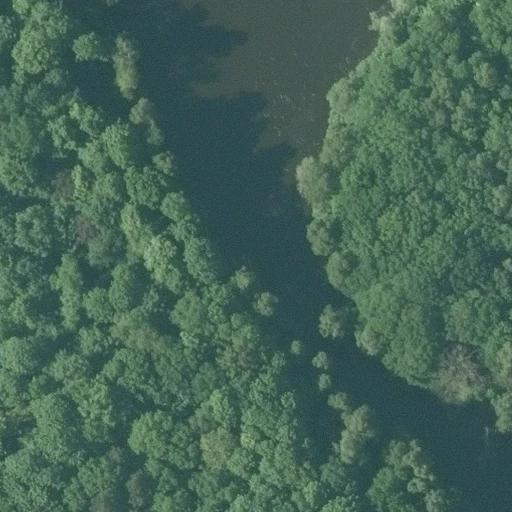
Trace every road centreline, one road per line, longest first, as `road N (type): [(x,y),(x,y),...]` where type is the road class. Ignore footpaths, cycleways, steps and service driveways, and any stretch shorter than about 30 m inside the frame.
road 1 (track): [(410,511),(172,260),(102,104),(75,0)]
road 2 (track): [(0,210),(149,511)]
